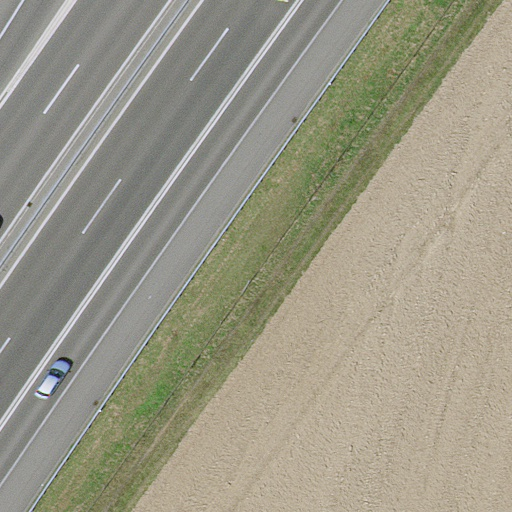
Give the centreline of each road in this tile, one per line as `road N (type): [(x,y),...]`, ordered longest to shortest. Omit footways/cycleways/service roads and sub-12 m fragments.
road 1 (motorway): [(0,485),(338,0)]
road 2 (motorway): [(0,353),(249,0)]
road 3 (motorway): [(126,0),(0,178)]
